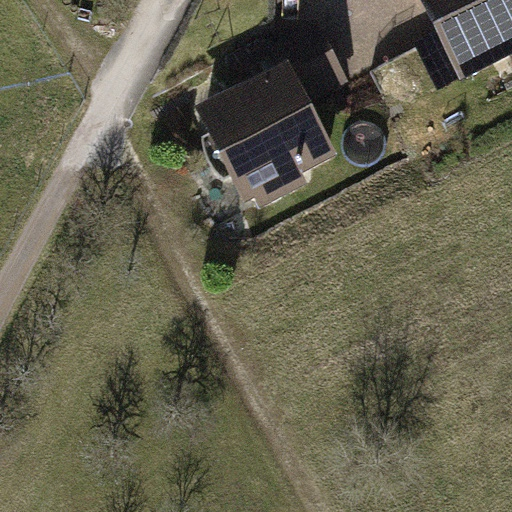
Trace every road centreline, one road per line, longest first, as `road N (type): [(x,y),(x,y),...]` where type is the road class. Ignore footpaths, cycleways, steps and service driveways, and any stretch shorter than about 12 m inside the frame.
road 1 (track): [(44,0),(110,104),(123,150),(188,286),(320,511)]
road 2 (track): [(110,104),(0,311)]
